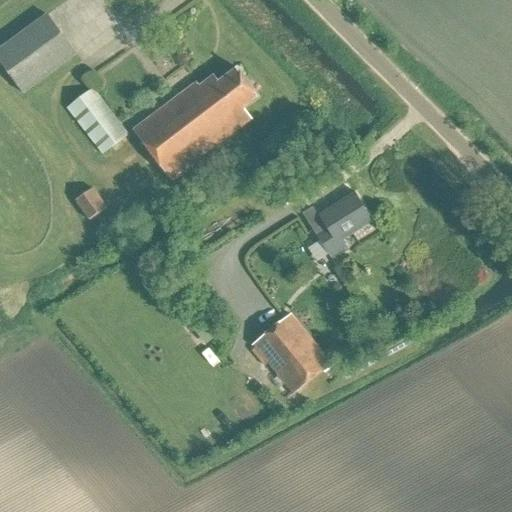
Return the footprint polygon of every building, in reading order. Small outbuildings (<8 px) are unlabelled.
[(0,65),(26,98),(78,57),(48,19),(0,56),(0,65)] [(260,99),(238,70),(219,84),(214,78),(200,88),(197,84),(134,132),(133,132),(171,183),(172,182),(252,121),(244,111),(260,99)] [(103,156),(129,137),(93,91),(67,111),(103,156)] [(90,222),(107,210),(93,190),(76,202),(90,222)] [(378,229),(356,195),(320,218),(328,231),(318,238),(331,258),(378,229)] [(209,344),(219,336),(202,316),(192,325),(209,344)] [(294,396),(331,366),(291,316),(253,347),(294,396)]
